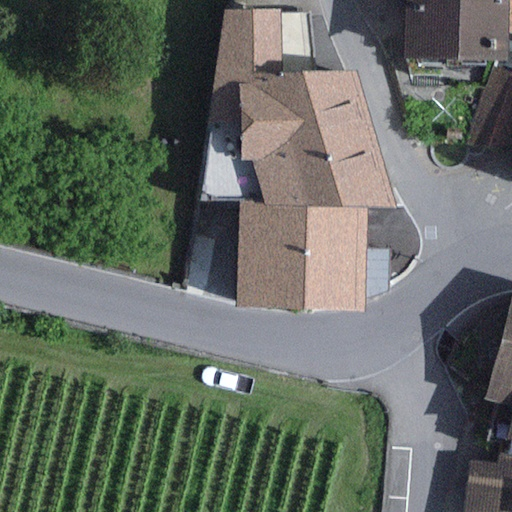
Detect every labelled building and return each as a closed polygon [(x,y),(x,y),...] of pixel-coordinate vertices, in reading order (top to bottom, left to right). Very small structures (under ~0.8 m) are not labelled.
[(499,0),(396,0),(397,61),(497,62),(498,32),(499,0)] [(511,0),(499,0),(498,32),(511,34),(511,0)] [(270,3),(210,2),(174,208),(222,210),(365,211),(388,211),(341,70),(274,73),(270,3)] [(511,122),(511,74),(491,67),(461,144),(503,145),(511,122)] [(365,211),(222,210),(209,306),(302,314),(375,299),(393,286),(391,254),(374,254),(365,211)] [(511,511),(511,285),(509,284),(474,403),(502,409),(489,462),(464,459),(457,511),(511,511)]
